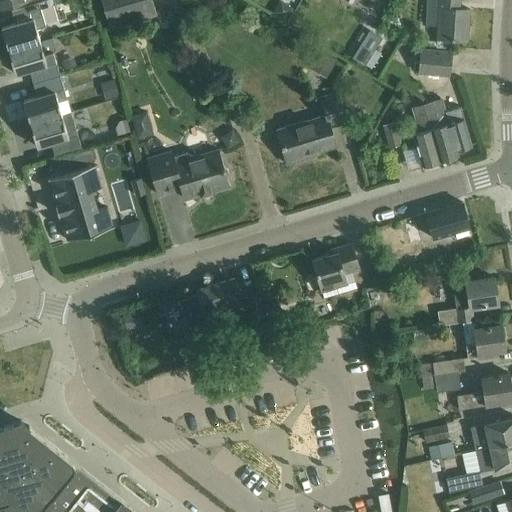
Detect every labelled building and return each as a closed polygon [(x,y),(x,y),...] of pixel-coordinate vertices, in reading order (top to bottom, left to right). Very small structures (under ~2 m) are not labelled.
[(0,0),(0,8),(0,9),(31,0),(0,0)] [(101,0),(110,27),(156,13),(152,0),(101,0)] [(427,0),(426,25),(437,25),(437,38),(436,45),(457,47),(458,40),(468,40),(469,25),(468,25),(469,9),(459,8),(459,0),(427,0)] [(280,1),(273,13),(284,20),(291,8),(280,1)] [(9,50),(39,41),(36,29),(45,26),(38,2),(11,10),(15,23),(1,27),(7,44),(8,44),(9,50)] [(395,15),(386,18),(391,32),(400,28),(395,15)] [(369,31),(352,59),(364,66),(382,38),(369,31)] [(52,37),(39,41),(9,50),(11,56),(10,56),(15,73),(29,69),(33,83),(60,75),(52,51),(54,48),(51,39),(53,39),(52,37)] [(449,75),(451,51),(420,48),(418,72),(449,75)] [(322,51),(311,69),(326,78),(337,60),(322,51)] [(64,69),(75,66),(72,56),(61,59),(64,69)] [(60,75),(33,83),(37,96),(23,100),(28,117),(29,117),(31,123),(70,111),(60,75)] [(119,93),(115,79),(103,82),(107,96),(119,93)] [(325,115),(276,129),(287,163),(306,158),(305,155),(336,146),(330,127),(346,122),(337,92),(320,97),(325,115)] [(442,98),(423,104),(440,160),(458,155),(456,149),(472,144),(467,129),(461,106),(445,111),(442,98)] [(440,160),(423,104),(413,107),(416,120),(410,122),(413,134),(422,165),(440,160)] [(70,111),(31,123),(33,129),(32,129),(37,146),(51,142),(54,156),(81,148),(70,111)] [(146,112),(132,116),(138,137),(152,133),(146,112)] [(120,122),(116,131),(118,138),(131,134),(127,120),(120,122)] [(380,126),(387,149),(400,145),(393,122),(380,126)] [(239,140),(231,128),(219,137),(227,148),(239,140)] [(200,193),(201,194),(211,191),(210,190),(228,185),(226,177),(228,173),(227,170),(223,168),(218,149),(217,150),(217,152),(194,158),(194,156),(186,152),(173,156),(172,151),(147,158),(158,194),(181,187),(184,198),(200,193)] [(90,166),(49,178),(56,204),(55,204),(59,214),(60,214),(67,239),(113,226),(107,206),(97,209),(92,189),(97,188),(90,166)] [(131,175),(114,178),(120,214),(137,211),(131,175)] [(141,177),(132,180),(137,195),(146,192),(141,177)] [(456,238),(471,234),(462,202),(426,213),(433,238),(455,231),(456,238)] [(406,225),(404,225),(410,244),(422,241),(416,222),(406,225)] [(335,252),(312,259),(321,289),(348,281),(345,272),(353,269),(358,268),(350,243),(334,248),(335,252)] [(244,310),(234,278),(196,290),(198,293),(177,300),(188,336),(210,329),(210,327),(207,321),(244,310)] [(462,322),(472,320),(470,308),(498,304),(494,278),(452,284),(456,308),(437,311),(439,325),(462,322)] [(250,320),(262,316),(255,294),(243,298),(250,320)] [(135,311),(122,315),(127,329),(139,325),(135,311)] [(266,330),(263,319),(252,322),(255,334),(266,330)] [(473,320),(472,320),(462,322),(467,359),(493,355),(493,352),(505,350),(501,325),(474,329),(473,320)] [(436,366),(420,368),(421,376),(437,374),(460,370),(465,369),(464,357),(435,361),(436,366)] [(437,374),(421,376),(422,388),(438,386),(439,391),(462,387),(460,370),(437,374)] [(466,393),(456,395),(458,409),(468,407),(511,400),(511,395),(511,388),(511,386),(511,382),(511,378),(509,377),(508,373),(481,377),(483,391),(481,391),(466,393)] [(475,448),(511,439),(511,416),(470,426),(475,448)] [(0,504),(8,503),(10,511),(136,511),(94,479),(21,421),(0,427),(0,504)] [(448,424),(424,429),(427,443),(451,437),(448,424)] [(476,451),(463,454),(467,473),(480,470),(481,471),(511,463),(511,439),(475,448),(476,449),(476,451)] [(451,441),(428,446),(430,458),(454,453),(451,441)] [(464,473),(445,478),(448,491),(467,487),(464,473)] [(473,504),(503,494),(499,481),(469,490),(473,504)] [(391,511),(388,493),(378,495),(381,511),(391,511)]
